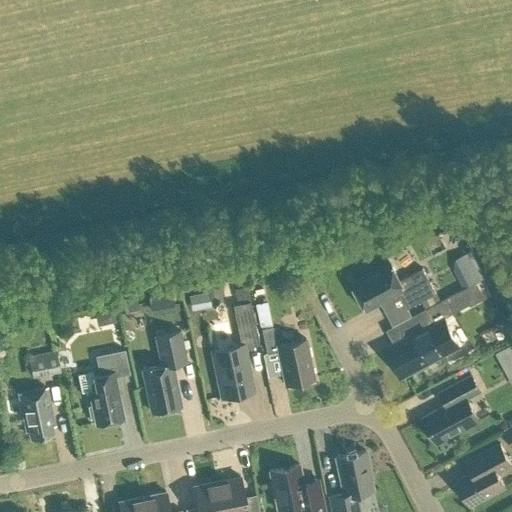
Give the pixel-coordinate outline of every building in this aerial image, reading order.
[(459,256),(456,271),(464,287),(486,276),(472,250),(459,256)] [(440,300),(436,292),(423,267),(400,279),(390,262),(352,282),(356,288),(354,289),(359,299),(361,298),(367,309),(400,291),(408,307),(423,299),(427,307),(440,300)] [(234,287),(237,303),(232,304),(239,336),(256,332),(246,285),(234,287)] [(188,293),(191,308),(211,304),(209,289),(188,293)] [(401,377),(461,345),(445,316),(467,303),(459,289),(440,300),(427,307),(424,308),(431,320),(384,345),(401,377)] [(127,298),(116,300),(119,312),(129,310),(127,298)] [(265,299),(255,302),(258,315),(268,313),(265,299)] [(285,303),(288,326),(303,324),(300,301),(285,303)] [(101,323),(115,320),(112,307),(98,310),(101,323)] [(179,326),(186,343),(197,339),(190,322),(179,326)] [(313,377),(305,337),(276,344),(272,325),(260,327),(265,352),(277,349),(284,383),(313,377)] [(153,333),(159,364),(142,367),(151,411),(180,405),(171,363),(187,359),(180,327),(153,333)] [(254,396),(272,393),(270,381),(269,381),(261,334),(245,336),(254,396)] [(243,343),(211,349),(221,396),(252,389),(243,343)] [(27,354),(28,358),(24,359),(27,375),(31,374),(31,375),(60,369),(55,348),(27,354)] [(124,348),(100,353),(95,354),(98,371),(92,372),(91,369),(77,372),(81,391),(88,389),(91,403),(87,404),(90,417),(94,416),(95,422),(123,416),(115,375),(129,372),(124,348)] [(480,390),(472,374),(440,391),(447,404),(423,416),(437,443),(480,420),(467,397),(480,390)] [(54,423),(46,386),(18,391),(26,428),(29,428),(31,436),(53,431),(51,423),(54,423)] [(470,504),(505,485),(498,472),(511,464),(500,443),(466,461),(472,472),(457,480),(470,504)] [(364,450),(334,456),(342,492),(328,495),(331,511),(359,511),(355,492),(373,489),(364,450)] [(324,511),(322,498),(317,476),(302,479),(298,463),(268,469),(276,509),(292,505),(293,511),(324,511)] [(258,511),(255,493),(243,496),(239,475),(216,480),(222,511),(258,511)] [(222,511),(216,480),(192,485),(196,505),(184,508),(185,511),(222,511)] [(181,511),(181,509),(169,511),(165,491),(141,496),(144,511),(181,511)] [(144,511),(141,496),(118,501),(120,511),(144,511)]
